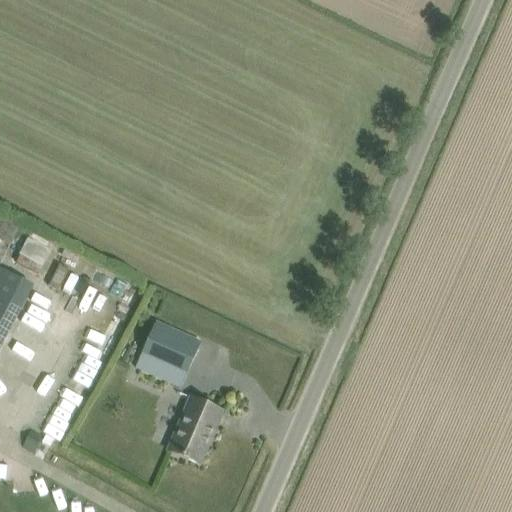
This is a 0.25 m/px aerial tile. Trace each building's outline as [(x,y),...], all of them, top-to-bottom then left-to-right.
[(0,240),(11,246),(21,225),(0,214),(0,240)] [(29,235),(18,261),(42,271),(53,245),(29,235)] [(0,350),(34,287),(0,269),(0,350)] [(157,323),(143,353),(136,368),(181,388),(187,373),(201,342),(157,323)] [(55,452),(83,389),(68,382),(48,428),(41,445),(55,452)] [(191,399),(185,412),(168,452),(200,466),(223,412),(191,399)] [(32,431),(23,447),(34,453),(43,437),(32,431)]
